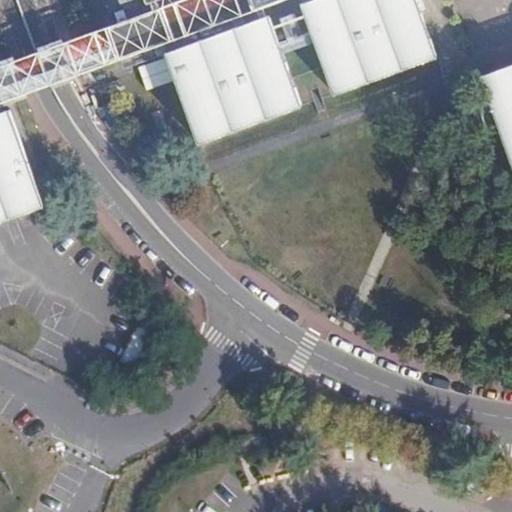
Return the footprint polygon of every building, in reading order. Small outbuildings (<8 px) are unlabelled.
[(111,27),(121,57),(163,43),(170,61),(199,141),(316,99),(312,88),(308,77),(314,74),(318,86),(323,97),(437,56),(449,88),(466,82),(483,76),(511,154),(511,0),(147,0),(152,12),(111,27)] [(98,63),(100,64),(121,57),(111,27),(88,35),(98,63)] [(16,94),(100,64),(98,63),(88,35),(36,53),(5,64),(16,94)] [(5,64),(0,66),(0,98),(16,94),(5,64)] [(308,77),(312,88),(318,86),(314,74),(308,77)] [(0,220),(47,205),(12,110),(0,114),(0,220)] [(148,370),(172,323),(162,318),(149,311),(124,358),(148,370)]
